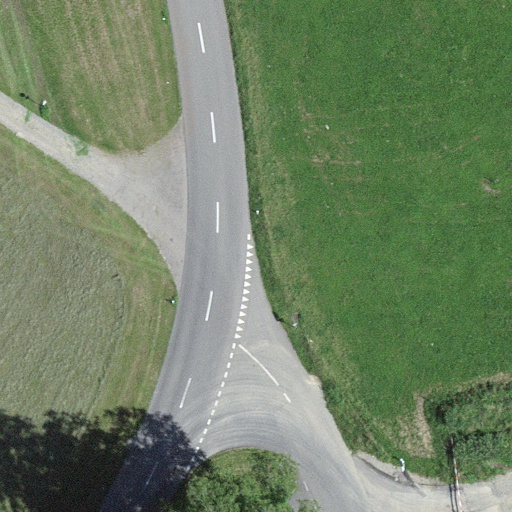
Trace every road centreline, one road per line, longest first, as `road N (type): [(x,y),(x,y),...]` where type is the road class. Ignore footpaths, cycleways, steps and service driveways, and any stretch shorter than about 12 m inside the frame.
road 1 (tertiary): [(196,0),(221,197),(205,335)]
road 2 (track): [(0,106),(134,188),(221,197)]
road 3 (unclassified): [(205,335),(237,343),(276,380),(344,511)]
road 4 (tertiary): [(205,335),(136,511)]
